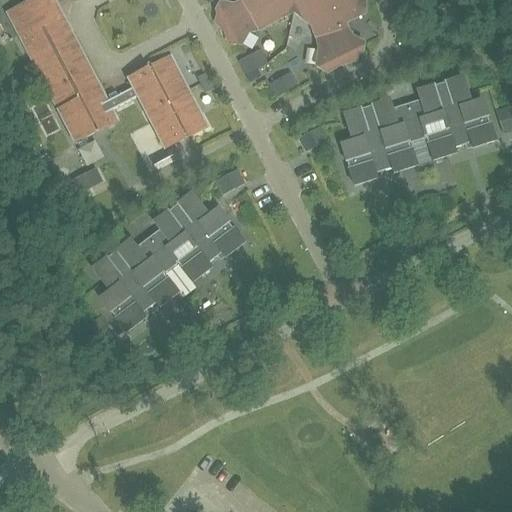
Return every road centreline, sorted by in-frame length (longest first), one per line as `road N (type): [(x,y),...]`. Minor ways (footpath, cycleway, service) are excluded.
road 1 (residential): [(251,128),(373,64),(387,45),(379,0)]
road 2 (residential): [(97,0),(81,8),(112,67),(198,24)]
road 3 (residential): [(277,177),(342,304)]
road 4 (residential): [(251,128),(126,188)]
